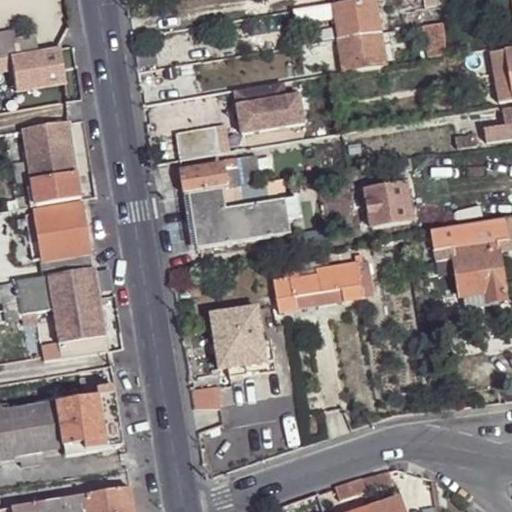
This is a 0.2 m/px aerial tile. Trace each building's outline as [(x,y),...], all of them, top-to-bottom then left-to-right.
[(391,14),(413,10),(411,0),(391,0),(389,1),(391,14)] [(336,7),(335,8),(340,43),(382,36),(377,6),(376,1),(366,2),(336,7)] [(449,60),(446,25),(425,28),(430,63),(449,60)] [(0,59),(8,59),(15,57),(12,44),(9,33),(0,34),(0,59)] [(382,36),(340,43),(346,77),(387,70),(382,36)] [(15,57),(34,54),(31,40),(12,44),(15,57)] [(15,57),(8,59),(14,92),(62,84),(58,50),(34,54),(15,57)] [(511,107),(511,85),(507,57),(493,61),(501,110),(511,107)] [(466,73),(471,75),(477,73),(480,68),(479,62),(478,61),(473,58),(468,58),(463,62),(463,68),(466,73)] [(285,87),(236,95),(243,138),(306,128),(301,100),(287,102),(285,87)] [(511,147),(511,117),(504,118),(507,134),(486,138),(488,152),(511,147)] [(76,178),(68,127),(23,133),(33,185),(76,178)] [(176,139),(180,165),(219,159),(218,151),(215,132),(176,139)] [(223,132),(215,132),(218,151),(226,150),(223,132)] [(461,160),(481,156),(478,145),(459,148),(461,160)] [(229,193),(262,189),(257,160),(242,163),(245,180),(240,181),(238,163),(224,165),(226,174),(229,193)] [(412,176),(410,166),(400,168),(402,178),(412,176)] [(182,175),(187,200),(190,199),(224,194),(229,193),(226,174),(205,177),(203,172),(182,175)] [(37,209),(81,202),(76,178),(33,185),(35,198),(37,209)] [(287,205),(284,185),(262,189),(229,193),(224,194),(228,213),(245,211),(244,209),(269,205),(270,208),(287,205)] [(367,197),(373,236),(412,230),(406,190),(367,197)] [(301,201),(287,205),(270,208),(245,211),(228,213),(224,194),(190,199),(199,253),(292,239),(289,221),(304,219),(301,201)] [(7,214),(37,209),(35,198),(5,202),(7,214)] [(44,264),(89,257),(82,208),(36,215),(40,240),(29,242),(32,262),(43,260),(44,264)] [(40,240),(36,215),(24,217),(29,242),(40,240)] [(507,232),(506,226),(432,238),(436,257),(452,255),(460,303),(461,303),(463,317),(504,312),(503,308),(505,306),(497,250),(509,248),(508,238),(507,232)] [(49,280),(92,272),(89,257),(44,264),(49,280)] [(362,268),(354,270),(342,271),(334,272),(333,260),(268,270),(276,317),(371,302),(366,268),(362,268)] [(354,262),(354,270),(362,268),(361,261),(354,262)] [(342,271),(354,270),(354,262),(341,264),(342,271)] [(105,341),(95,271),(92,272),(49,280),(55,312),(61,347),(88,344),(105,341)] [(55,312),(49,280),(47,280),(17,286),(22,317),(37,315),(55,312)] [(22,317),(17,286),(3,287),(4,299),(9,321),(22,319),(22,317)] [(212,317),(220,372),(230,370),(231,379),(248,376),(247,368),(275,364),(272,342),(264,344),(259,309),(212,317)] [(37,315),(22,317),(22,319),(25,328),(38,326),(37,315)] [(91,356),(88,344),(61,347),(63,360),(91,356)] [(43,350),(44,357),(49,357),(50,363),(63,360),(61,347),(43,350)] [(114,389),(97,392),(108,451),(124,448),(114,389)] [(219,389),(190,393),(193,413),(207,410),(219,412),(219,389)] [(108,451),(97,392),(75,395),(75,403),(56,407),(63,451),(66,458),(108,451)] [(63,451),(56,407),(5,414),(4,410),(0,410),(0,465),(13,463),(13,459),(63,451)] [(334,484),(336,503),(392,499),(391,480),(334,484)] [(134,511),(131,491),(81,499),(83,511),(134,511)] [(83,511),(81,499),(13,510),(12,511),(83,511)] [(403,511),(399,499),(361,511),(403,511)]
